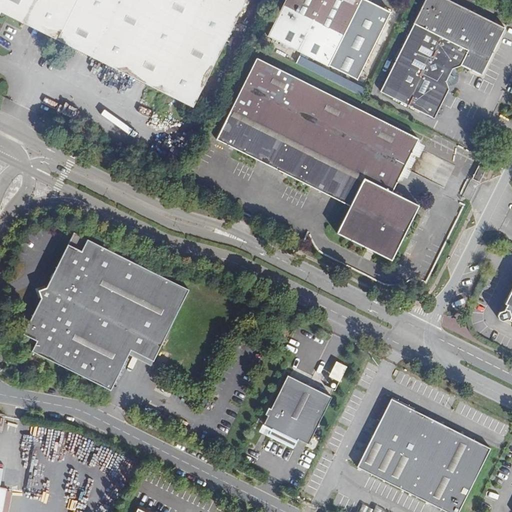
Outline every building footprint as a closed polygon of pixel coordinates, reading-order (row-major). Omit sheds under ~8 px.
[(0,0),(0,14),(2,11),(72,46),(193,107),(246,0),(0,0)] [(356,11),(361,0),(284,0),(267,36),(357,80),(391,13),(383,9),(376,21),(356,11)] [(435,118),(449,88),(446,81),(447,79),(454,79),(456,75),(455,71),(452,69),(453,67),(462,65),(482,75),(505,28),(449,0),(425,0),(414,23),(415,24),(381,92),(435,118)] [(257,58),(217,139),(351,206),(338,233),(392,260),(419,205),(393,192),(419,138),(257,58)] [(456,75),(462,65),(453,67),(452,69),(455,71),(456,75)] [(472,178),(481,182),(490,164),(482,160),(472,178)] [(69,369),(73,371),(115,392),(132,356),(134,351),(156,363),(192,291),(77,234),(50,289),(42,291),(45,298),(22,345),(69,369)] [(511,289),(505,303),(510,306),(508,309),(499,311),(498,314),(499,319),(503,321),(511,317),(511,289)] [(134,351),(132,356),(154,367),(156,363),(134,351)] [(13,362),(6,352),(1,356),(8,366),(13,362)] [(333,362),(326,378),(338,383),(345,366),(333,362)] [(276,430),(275,432),(300,445),(301,442),(311,447),(334,401),(290,378),(273,411),(271,410),(268,417),(270,418),(272,419),(269,426),(276,430)] [(446,511),(461,511),(493,449),(393,399),(387,411),(386,410),(379,419),(382,422),(359,468),(446,511)] [(265,427),(275,432),(276,430),(269,426),(272,419),(270,418),(265,427)] [(0,511),(3,511),(9,488),(0,485),(0,511)] [(75,511),(76,507),(81,507),(82,489),(63,488),(61,511),(75,511)]
